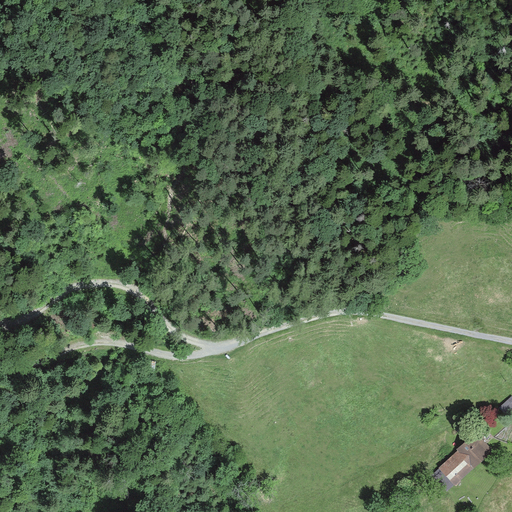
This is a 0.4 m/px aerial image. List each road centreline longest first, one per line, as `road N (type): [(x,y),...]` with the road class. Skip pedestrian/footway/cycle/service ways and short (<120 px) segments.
road 1 (track): [(511,342),(345,311),(234,342)]
road 2 (track): [(234,342),(193,340),(115,281),(79,283),(28,312),(0,314)]
road 3 (track): [(0,367),(86,343),(127,342),(176,357),(234,342)]
